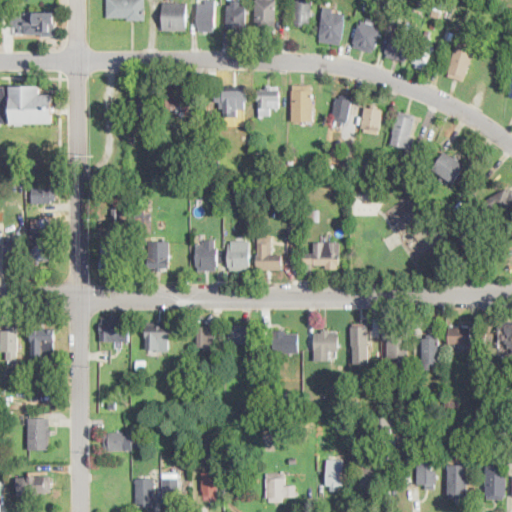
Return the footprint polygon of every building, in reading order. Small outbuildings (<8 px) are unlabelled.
[(146,0),(146,21),(129,21),(129,17),(108,18),(108,0),(146,0)] [(214,27),(214,31),(200,31),(200,28),(198,28),(199,4),(207,4),(207,0),(217,0),(217,27),(214,27)] [(278,0),(277,30),(275,30),(275,34),(258,34),(258,29),(256,29),(256,0),(278,0)] [(305,0),(314,1),(311,24),(306,23),(306,27),(297,26),(297,22),(294,22),(296,0),(305,0)] [(443,10),(440,19),(431,17),(435,0),(439,0),(442,1),(440,9),(443,10)] [(241,5),(247,5),(246,29),(245,29),(245,33),(229,33),(229,28),(227,28),(228,5),(232,5),(232,1),(241,1),(241,5)] [(372,3),(370,12),(364,10),(366,2),(372,3)] [(188,22),(188,31),(164,31),(164,3),(188,3),(188,22)] [(347,15),(342,45),(321,42),(322,37),(320,36),(325,7),(335,8),(334,13),(347,15)] [(403,10),(400,23),(391,20),(394,8),(403,10)] [(56,13),(57,36),(43,36),(43,34),(25,35),(25,33),(21,33),(21,27),(14,27),(14,13),(56,13)] [(377,21),(375,26),(383,28),(376,50),(375,49),(374,53),(355,47),(356,43),(354,43),(359,24),(362,25),(363,22),(367,23),(368,18),(377,21)] [(417,31),(414,43),(409,59),(407,59),(406,62),(388,57),(389,53),(387,53),(392,34),(395,35),(396,31),(403,34),(404,29),(411,31),(411,29),(417,31)] [(455,32),(452,39),(445,36),(448,29),(455,32)] [(432,43),(436,44),(435,47),(437,48),(432,68),(428,66),(427,70),(417,67),(418,64),(413,62),(419,43),(421,43),(422,39),(432,43)] [(477,46),(467,82),(450,77),(459,41),(477,46)] [(195,88),(195,97),(195,100),(185,100),(185,109),(163,109),(163,99),(161,99),(161,88),(171,88),(171,83),(178,83),(178,88),(195,88)] [(313,85),(313,90),(314,90),(314,121),(293,121),(293,90),(294,90),(294,85),(313,85)] [(0,86),(40,86),(40,95),(54,94),(54,123),(26,123),(26,126),(18,126),(18,123),(11,123),(11,128),(0,128),(0,86)] [(151,86),(150,91),(155,91),(154,116),(134,116),(134,104),(139,105),(140,90),(144,90),(144,86),(151,86)] [(281,91),(281,108),(271,108),(272,117),(260,117),(260,101),(259,101),(258,91),(267,90),(267,86),(280,86),(281,91)] [(248,87),(248,109),(239,109),(239,117),(226,117),(226,113),(224,113),(224,109),(221,108),(221,102),(217,102),(217,91),(226,91),(226,87),(248,87)] [(353,97),(349,123),(335,121),(335,116),(333,116),(336,98),(341,98),(342,96),(353,97)] [(380,106),(379,109),(384,110),(380,135),(365,132),(366,128),(362,128),(366,107),(372,108),(372,105),(380,106)] [(409,114),(415,115),(414,119),(416,119),(411,136),(415,138),(412,149),(393,144),(395,134),(393,133),(398,115),(400,115),(401,111),(409,114)] [(222,146),(212,146),(212,133),(222,133),(222,146)] [(203,138),(203,149),(195,149),(195,138),(203,138)] [(350,169),(343,168),(347,143),(353,144),(350,169)] [(456,183),(456,184),(435,170),(447,152),(467,166),(456,183)] [(418,159),(413,174),(402,171),(407,155),(418,159)] [(53,187),(53,190),(57,190),(57,201),(53,201),(53,204),(33,204),(33,187),(53,187)] [(511,193),(511,208),(492,219),(483,202),(509,188),(511,193)] [(223,205),(214,205),(214,196),(223,196),(223,205)] [(300,205),(300,223),(291,223),(292,205),(300,205)] [(321,210),(321,223),(305,223),(305,211),(307,211),(307,207),(314,207),(314,210),(321,210)] [(122,222),(113,223),(113,209),(122,208),(122,222)] [(153,211),(137,210),(136,225),(153,226),(153,211)] [(56,251),(56,254),(52,254),(52,261),(32,261),(33,219),(47,219),(47,228),(52,228),(52,247),(56,248),(56,251)] [(152,221),(152,235),(134,234),(134,220),(152,221)] [(456,229),(450,233),(447,229),(453,225),(456,229)] [(470,237),(465,245),(458,240),(463,233),(470,237)] [(273,245),(273,255),(283,255),(283,266),(282,266),(282,271),(260,271),(260,267),(257,267),(257,255),(259,255),(259,237),(276,237),(276,245),(273,245)] [(171,238),(171,248),(171,268),(164,268),(164,272),(157,272),(157,268),(150,268),(150,242),(163,242),(163,238),(171,238)] [(117,240),(118,252),(124,252),(125,273),(104,273),(103,270),(101,270),(100,260),(103,260),(102,240),(117,240)] [(216,240),(216,248),(219,248),(219,267),(217,267),(217,270),(199,271),(199,267),(198,267),(197,245),(206,245),(206,240),(216,240)] [(23,243),(23,270),(20,270),(20,274),(8,274),(8,270),(4,270),(5,241),(23,242),(23,243)] [(249,267),(249,271),(232,271),(232,267),(229,267),(229,244),(232,244),(232,242),(251,241),(251,267),(249,267)] [(341,242),(341,265),(339,265),(339,270),(327,270),(327,265),(305,265),(305,253),(315,253),(315,242),(341,242)] [(131,326),(131,341),(102,341),(102,318),(131,318),(131,326)] [(173,322),(173,337),(170,337),(170,351),(160,352),(160,350),(148,350),(148,337),(147,337),(147,326),(149,326),(149,322),(173,322)] [(511,322),(511,353),(499,353),(499,322),(511,322)] [(365,350),(365,352),(361,352),(361,350),(353,350),(351,323),(369,323),(370,350),(365,350)] [(414,328),(414,337),(414,338),(407,338),(407,350),(393,350),(393,340),(385,340),(385,329),(385,327),(391,328),(391,324),(400,325),(400,327),(414,328)] [(248,337),(248,343),(230,342),(230,337),(231,325),(249,326),(248,337)] [(20,330),(20,351),(18,351),(18,360),(8,360),(8,351),(3,351),(3,330),(8,330),(8,326),(18,326),(18,330),(20,330)] [(218,327),(218,349),(212,349),(212,351),(205,351),(205,347),(200,347),(200,326),(218,326),(218,327)] [(461,344),(450,344),(450,327),(472,327),(473,344),(461,344)] [(40,359),(33,359),(33,329),(56,329),(56,356),(43,356),(43,359),(40,359)] [(287,330),(287,334),(300,334),(300,352),(275,353),(275,330),(287,330)] [(329,351),(316,351),(316,333),(340,333),(340,351),(329,351)] [(435,334),(435,338),(441,338),(441,363),(430,363),(430,367),(424,367),(424,363),(423,338),(428,338),(428,334),(435,334)] [(408,358),(408,340),(389,340),(389,357),(408,358)] [(148,359),(148,370),(137,369),(138,359),(148,359)] [(397,407),(386,408),(386,393),(397,393),(397,407)] [(292,405),(283,406),(283,395),(292,395),(292,405)] [(456,400),(455,409),(448,408),(448,400),(456,400)] [(51,427),(51,429),(53,429),(53,436),(51,436),(51,450),(30,450),(30,418),(51,418),(51,427)] [(349,421),(349,431),(340,431),(340,421),(349,421)] [(278,429),(278,438),(265,437),(265,429),(278,429)] [(125,450),(107,451),(106,433),(138,432),(138,442),(134,442),(134,450),(125,450)] [(397,435),(396,447),(384,447),(384,435),(397,435)] [(209,450),(201,450),(200,440),(209,440),(209,450)] [(299,463),(292,464),(291,457),(298,456),(299,463)] [(209,458),(210,472),(212,472),(212,469),(219,469),(219,491),(218,491),(218,495),(205,496),(205,491),(203,491),(203,459),(209,458)] [(434,458),(434,470),(438,470),(438,490),(427,489),(427,484),(418,484),(418,463),(423,463),(423,458),(434,458)] [(345,462),(345,486),(340,486),(340,489),(333,489),(333,485),(328,485),(329,459),(345,460),(345,462)] [(505,459),(506,475),(507,475),(507,495),(506,495),(506,499),(487,499),(486,466),(493,465),(493,459),(505,459)] [(372,464),(375,465),(377,465),(376,491),(356,489),(358,464),(361,465),(361,460),(372,461),(372,464)] [(468,469),(468,475),(471,475),(471,484),(467,484),(467,497),(449,497),(449,469),(468,469)] [(170,503),(164,503),(164,473),(181,473),(181,503),(170,503)] [(287,474),(287,485),(297,485),(297,497),(285,497),(285,502),(271,502),(271,497),(268,497),(268,473),(287,473),(287,474)] [(47,476),(47,477),(52,476),(53,492),(31,494),(31,495),(19,495),(18,479),(29,478),(29,477),(47,476)] [(156,503),(156,506),(145,506),(144,504),(138,504),(138,479),(156,478),(156,503)] [(476,501),(475,511),(464,511),(465,499),(476,501)]
